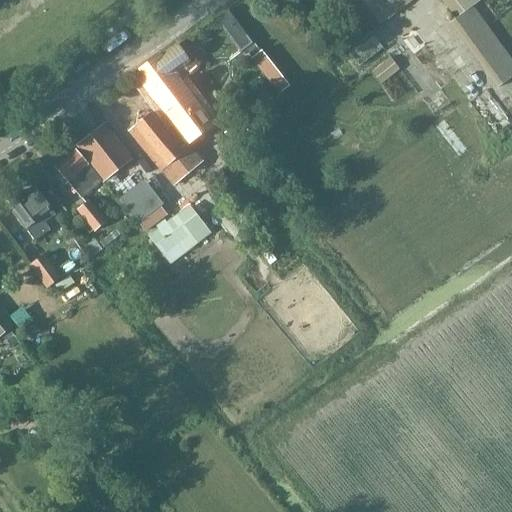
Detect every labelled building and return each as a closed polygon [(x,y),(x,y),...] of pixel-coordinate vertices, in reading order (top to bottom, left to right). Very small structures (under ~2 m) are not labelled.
[(359,0),(369,11),(383,0),(359,0)] [(441,0),(454,17),(455,19),(448,25),(497,89),(511,77),(511,59),(473,5),(479,1),(478,0),(441,0)] [(254,44),(246,50),(251,57),(259,50),(254,44)] [(190,63),(176,46),(162,57),(161,55),(135,75),(190,144),(215,126),(176,73),(190,63)] [(380,65),(371,72),(380,84),(390,77),(380,65)] [(168,133),(151,113),(128,132),(173,188),(204,163),(175,127),(168,133)] [(241,123),(225,133),(234,146),(250,136),(241,123)] [(102,183),(131,160),(105,126),(76,150),(102,183)] [(81,200),(102,183),(76,150),(55,169),(81,200)] [(45,223),(55,217),(36,192),(27,198),(23,192),(7,203),(35,243),(51,231),(45,223)] [(107,223),(103,218),(89,200),(76,210),(89,228),(93,233),(107,223)] [(169,265),(197,243),(211,233),(189,206),(166,224),(164,221),(156,227),(158,230),(148,238),(162,256),(169,265)] [(117,230),(111,234),(116,239),(121,235),(117,230)] [(28,266),(46,289),(61,278),(44,254),(28,266)] [(13,319),(27,310),(20,297),(5,305),(13,319)] [(0,335),(3,333),(16,324),(0,304),(0,335)] [(11,335),(4,341),(11,349),(18,343),(11,335)] [(116,511),(93,484),(80,494),(94,511),(116,511)]
